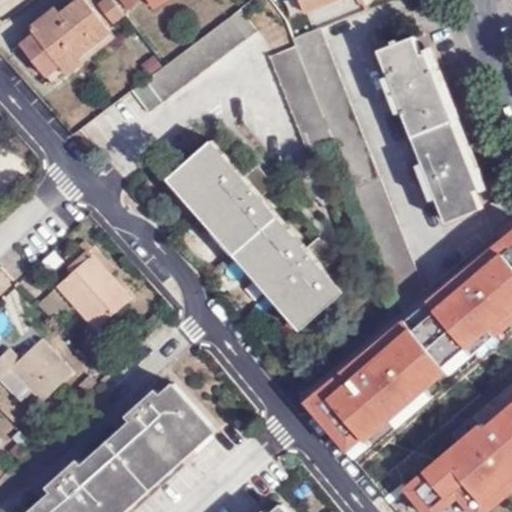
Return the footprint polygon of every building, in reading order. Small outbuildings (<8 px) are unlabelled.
[(85,63),(80,56),(111,30),(86,0),(78,0),(62,13),(56,7),(30,28),(35,34),(22,45),(47,75),(59,66),(68,76),(85,63)] [(120,0),(125,9),(143,0),(120,0)] [(335,0),(298,0),(304,13),(335,0)] [(232,17),(167,66),(146,80),(163,102),(258,32),(241,10),(232,17)] [(395,27),(373,36),(390,76),(404,111),(425,164),(439,198),(448,222),(482,208),(475,189),(480,186),(427,51),(421,54),(414,36),(400,42),(395,27)] [(335,143),(401,310),(424,291),(320,28),(293,39),(296,46),(335,143)] [(85,63),(117,37),(111,30),(80,56),(85,63)] [(270,58),(310,154),(335,143),(296,46),(270,58)] [(47,75),(56,86),(68,76),(59,66),(47,75)] [(383,78),(398,113),(404,111),(390,76),(383,78)] [(135,89),(151,111),(163,102),(146,80),(135,89)] [(170,178),(302,329),(345,291),(325,268),(337,257),(320,236),(307,247),(261,196),(274,186),(257,166),(245,177),(212,140),(170,178)] [(433,201),(439,198),(425,164),(419,166),(433,201)] [(83,243),(65,260),(75,270),(93,254),(83,243)] [(98,327),(132,297),(93,254),(75,270),(55,287),(35,306),(51,323),(75,301),(98,327)] [(511,278),(502,267),(488,278),(481,270),(453,293),(476,322),(504,300),(510,306),(511,305),(511,278)] [(443,302),(396,342),(402,350),(427,380),(436,391),(448,381),(442,373),(430,360),(444,349),(449,355),(472,337),(443,302)] [(41,340),(20,360),(10,349),(0,358),(0,378),(8,370),(42,403),(73,374),(41,340)] [(442,373),(455,362),(449,355),(444,349),(430,360),(442,373)] [(409,382),(415,389),(427,380),(402,350),(391,359),(386,353),(361,374),(363,376),(368,381),(353,394),(340,404),(363,432),(391,409),(385,401),(409,382)] [(363,376),(349,388),(353,394),(368,381),(363,376)] [(59,486),(30,511),(113,511),(211,427),(173,386),(154,401),(151,398),(134,412),(138,417),(76,472),(71,468),(56,482),(59,486)] [(475,511),(477,511),(511,485),(511,389),(399,475),(426,511),(436,511),(461,494),(475,511)] [(126,511),(217,433),(211,427),(113,511),(126,511)]
